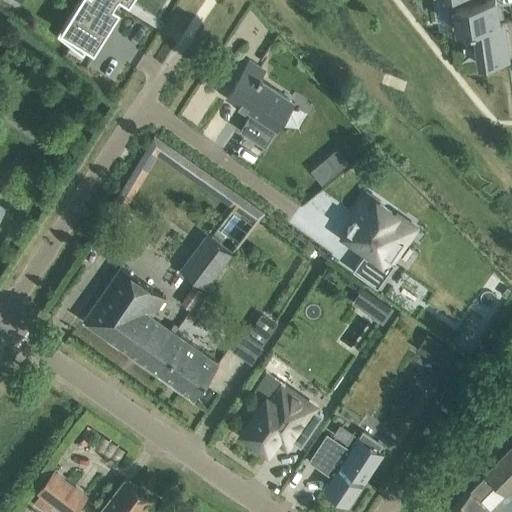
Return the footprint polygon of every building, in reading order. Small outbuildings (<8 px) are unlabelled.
[(79,0),(58,35),(84,55),(89,46),(95,49),(121,8),(115,4),(117,0),(128,0),(131,1),(131,0),(79,0)] [(448,0),(452,28),(463,26),(463,25),(499,20),(499,19),(495,0),(448,0)] [(511,17),(499,19),(499,20),(463,25),(463,26),(465,41),(478,39),(482,60),(511,55),(511,17)] [(250,60),(228,94),(252,110),(240,129),(265,145),(278,125),(273,122),(289,97),(262,79),(263,77),(261,76),(265,70),(250,60)] [(337,145),(310,167),(322,181),(348,159),(337,145)] [(177,166),(198,181),(205,169),(185,155),(177,166)] [(356,215),(343,234),(366,250),(353,268),(378,286),(395,262),(387,256),(404,232),(390,222),(396,213),(366,192),(353,212),(356,215)] [(206,287),(233,251),(208,232),(181,268),(197,280),(206,287)] [(171,337),(175,330),(162,320),(153,314),(165,296),(121,265),(83,319),(149,365),(169,336),(171,337)] [(385,298),(376,311),(385,317),(394,305),(385,298)] [(194,397),(219,361),(175,330),(171,337),(169,336),(149,365),(194,397)] [(232,348),(253,362),(263,347),(243,333),(232,348)] [(444,342),(434,357),(445,364),(455,349),(444,342)] [(301,446),(323,414),(302,399),(302,398),(282,384),(275,395),(272,400),(267,396),(256,413),(255,413),(251,418),(252,419),(243,431),(251,436),(250,437),(260,444),(261,443),(268,449),(276,437),(287,445),(291,439),(301,446)] [(327,431),(309,459),(332,475),(324,488),(325,488),(327,486),(349,501),(348,503),(349,504),(384,451),(383,450),(382,452),(379,449),(383,443),(363,429),(351,447),(327,431)] [(95,446),(118,461),(126,449),(103,434),(95,446)] [(486,474),(496,484),(506,494),(511,487),(511,445),(485,473),(486,474)] [(74,511),(88,495),(54,469),(37,492),(40,494),(34,503),(44,511),(48,511),(54,504),(64,511),(74,511)] [(496,484),(486,474),(465,494),(451,508),(455,511),(491,511),(494,510),(482,498),(496,484)] [(126,477),(114,493),(99,511),(143,511),(154,498),(126,477)]
